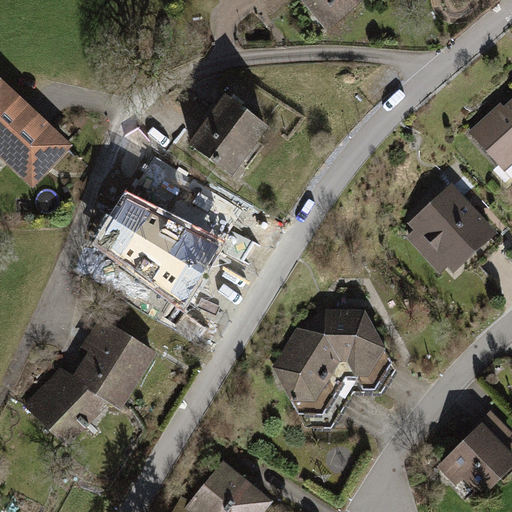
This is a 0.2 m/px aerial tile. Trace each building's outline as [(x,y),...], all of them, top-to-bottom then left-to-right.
[(255,0),(270,18),(292,0),(296,0),(328,38),(373,0),(255,0)] [(3,88),(0,90),(0,161),(34,194),(73,154),(37,119),(3,88)] [(511,94),(470,133),(505,170),(511,163),(511,94)] [(230,105),(194,152),(238,185),(273,138),(230,105)] [(413,231),(406,237),(439,273),(446,266),(453,274),(497,235),(452,185),(408,224),(413,231)] [(128,199),(96,245),(186,306),(220,246),(128,199)] [(299,333),(276,371),(305,425),(333,428),(352,391),(327,341),(328,313),(299,333)] [(366,316),(328,313),(327,341),(352,391),(380,391),(393,370),(366,316)] [(62,374),(27,409),(70,451),(109,412),(127,419),(160,363),(99,327),(89,345),(83,355),(91,360),(75,383),(62,374)] [(485,427),(436,468),(453,488),(462,481),(475,496),(511,465),(511,458),(510,456),(511,453),(511,438),(490,413),(480,421),(485,427)] [(177,496),(166,511),(187,511),(188,511),(189,511),(261,511),(271,501),(221,461),(187,500),(177,496)]
